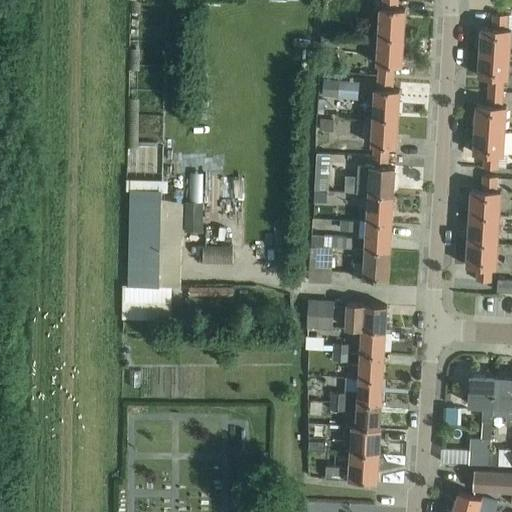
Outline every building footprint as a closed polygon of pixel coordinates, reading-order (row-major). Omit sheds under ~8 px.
[(397,7),(397,0),(381,0),(382,6),(380,6),(378,35),(403,36),(405,8),(397,7)] [(506,27),(507,13),(493,12),(492,26),(481,26),(479,50),(509,52),(511,27),(506,27)] [(401,65),(403,36),(378,35),(376,63),(379,63),(378,73),(393,74),(394,64),(401,65)] [(508,77),(509,52),(479,50),(478,75),(489,75),(488,89),(502,90),(503,76),(508,77)] [(392,84),(393,74),(378,73),(377,83),(375,83),(373,113),(398,115),(400,84),(392,84)] [(423,102),(425,74),(403,73),(401,100),(423,102)] [(337,97),(338,79),(322,78),(320,95),(337,97)] [(501,104),(502,90),(488,89),(487,103),(476,103),(475,127),(504,129),(506,105),(501,104)] [(396,145),(398,115),(373,113),(371,144),(373,144),(373,154),(388,155),(388,145),(396,145)] [(333,130),(334,117),(320,117),(319,129),(333,130)] [(503,154),(504,129),(475,127),(473,152),(484,153),(483,167),(497,167),(498,154),(503,154)] [(327,190),(328,189),(331,152),(317,151),(314,189),(327,190)] [(387,165),(388,155),(373,154),(372,164),(358,163),(356,192),(368,192),(393,194),(395,166),(387,165)] [(165,188),(165,172),(128,170),(127,186),(165,188)] [(496,189),(497,175),(483,174),(482,188),(471,188),(469,213),(499,215),(500,189),(496,189)] [(129,208),(128,270),(161,270),(163,189),(147,188),(130,188),(129,208)] [(327,201),(327,190),(314,189),(314,201),(327,201)] [(391,222),(393,194),(368,192),(367,207),(359,206),(358,220),(391,222)] [(497,241),(499,215),(469,213),(468,239),(497,241)] [(389,249),(391,222),(358,220),(360,220),(358,235),(365,236),(365,248),(389,249)] [(311,243),(333,245),(342,246),(343,235),(324,234),(324,233),(312,232),(311,243)] [(497,251),(497,241),(468,239),(466,265),(477,265),(476,279),(490,280),(491,266),(496,267),(497,251)] [(330,281),(333,245),(311,243),(308,279),(330,281)] [(388,278),(389,249),(365,248),(364,261),(354,261),(353,275),(363,276),(388,278)] [(511,291),(511,278),(497,278),(497,290),(511,291)] [(128,284),(127,317),(171,318),(171,302),(171,296),(171,285),(171,284),(128,284)] [(233,294),(233,286),(189,285),(189,294),(233,294)] [(332,325),(333,301),(333,299),(308,298),(307,325),(332,325)] [(373,329),(385,330),(386,304),(346,301),(344,326),(361,327),(373,328),(373,329)] [(361,327),(360,352),(383,353),(385,330),(373,329),(373,328),(361,327)] [(349,342),(333,341),(333,350),(348,351),(349,351),(349,342)] [(348,351),(333,350),(332,357),(348,358),(348,351)] [(383,353),(360,352),(359,362),(350,362),(350,376),(358,376),(382,377),(383,353)] [(469,374),(468,403),(483,403),(482,419),(491,420),(491,413),(494,375),(469,374)] [(511,376),(494,375),(491,413),(506,414),(505,423),(511,423),(511,376)] [(380,402),(382,377),(358,376),(358,390),(346,389),(345,391),(330,390),(329,401),(348,402),(348,400),(357,401),(380,402)] [(348,402),(348,409),(356,409),(356,424),(367,424),(367,426),(379,427),(380,402),(357,401),(348,400),(348,402)] [(348,409),(348,402),(329,401),(329,408),(348,409)] [(241,429),(242,412),(233,412),(232,429),(241,429)] [(343,431),(343,436),(351,437),(350,452),(378,453),(380,427),(379,427),(367,426),(367,424),(356,424),(351,423),(344,423),(343,431)] [(466,441),(467,432),(445,431),(445,440),(466,441)] [(470,436),(469,463),(488,464),(489,450),(490,437),(481,436),(470,436)] [(309,438),(309,448),(325,448),(326,439),(309,438)] [(489,450),(488,464),(499,464),(501,464),(501,450),(500,450),(489,450)] [(377,480),(378,453),(350,452),(349,465),(325,464),(324,477),(377,480)] [(511,470),(492,469),(474,468),(473,489),(511,491),(511,470)] [(459,490),(452,511),(493,511),(497,500),(478,495),(459,490)]
